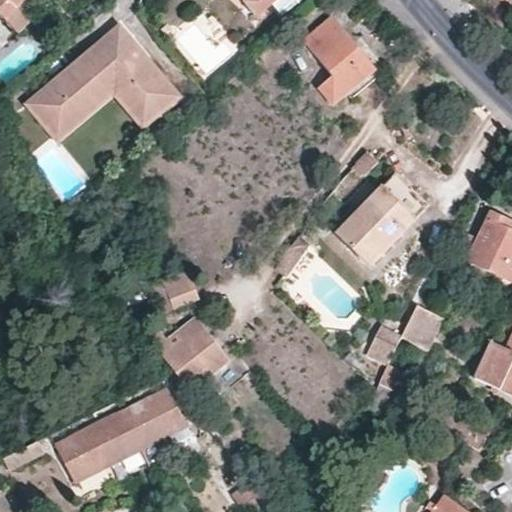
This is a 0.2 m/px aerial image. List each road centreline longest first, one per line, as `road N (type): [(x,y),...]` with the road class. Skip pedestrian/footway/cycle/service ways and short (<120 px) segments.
road 1 (unknown): [(511,134),(474,176),(398,122),(382,129),(352,170)]
road 2 (residential): [(511,99),(415,0)]
